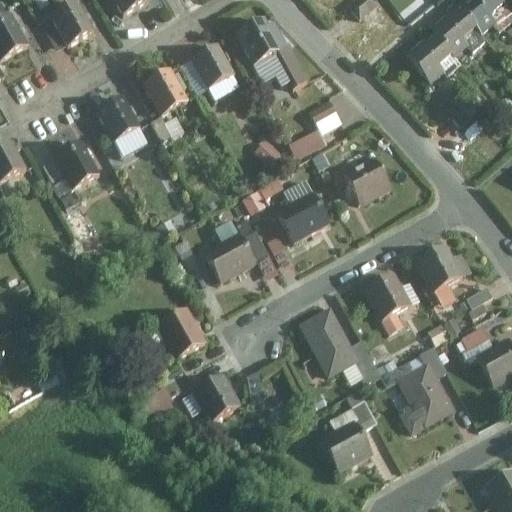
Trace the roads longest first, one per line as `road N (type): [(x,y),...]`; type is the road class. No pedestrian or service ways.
road 1 (residential): [(467,207),(271,0)]
road 2 (residential): [(467,207),(240,339)]
road 3 (residential): [(236,0),(34,112)]
road 4 (residential): [(511,435),(381,510)]
